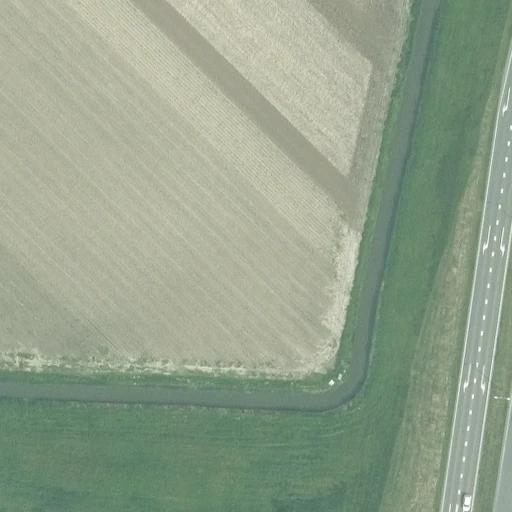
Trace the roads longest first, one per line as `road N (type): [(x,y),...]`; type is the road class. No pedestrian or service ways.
road 1 (track): [(0,363),(282,373),(313,357),(336,333),(412,0)]
road 2 (primary): [(511,168),(464,511)]
